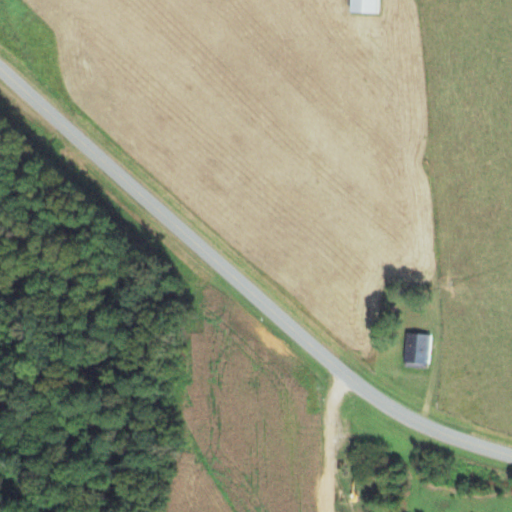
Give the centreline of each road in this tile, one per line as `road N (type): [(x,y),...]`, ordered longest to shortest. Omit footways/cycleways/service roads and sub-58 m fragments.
road 1 (residential): [(336,365),(0,69)]
road 2 (residential): [(511,458),(398,415),(336,365)]
